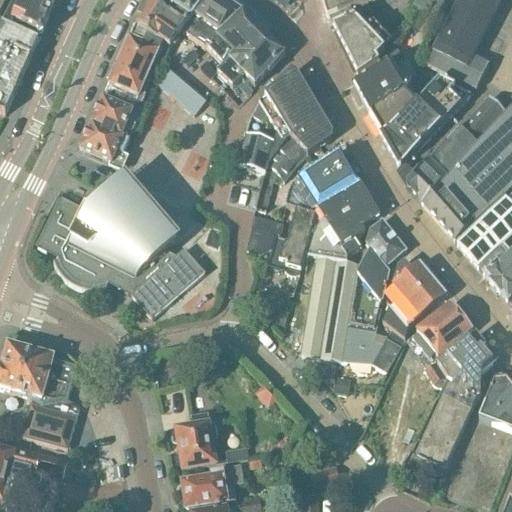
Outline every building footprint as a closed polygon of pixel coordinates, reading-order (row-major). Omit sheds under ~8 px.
[(0,0),(0,18),(9,0),(0,0)] [(41,38),(52,10),(34,0),(15,0),(2,28),(3,28),(38,45),(41,38)] [(34,0),(52,10),(58,0),(34,0)] [(148,5),(135,29),(153,39),(151,44),(170,51),(185,30),(173,22),(178,15),(156,0),(154,0),(150,6),(148,5)] [(156,0),(178,15),(173,22),(185,30),(186,30),(194,21),(207,0),(156,0)] [(187,31),(183,36),(204,51),(206,52),(242,16),(218,0),(207,0),(194,21),(186,30),(187,31)] [(329,21),(351,13),(383,0),(323,0),(324,5),(328,20),(329,21)] [(473,61),(501,6),(487,0),(459,0),(426,69),(476,94),(489,69),(488,68),(488,69),(483,66),(485,62),(478,59),(476,62),(473,61)] [(351,13),(329,21),(357,79),(378,67),(376,63),(384,55),(383,53),(365,33),(375,23),(367,6),(351,13)] [(206,52),(221,69),(260,33),(242,16),(206,52)] [(30,62),(38,45),(3,28),(0,34),(0,116),(5,119),(15,98),(16,99),(23,83),(22,83),(31,62),(30,62)] [(109,89),(106,97),(137,109),(138,107),(142,109),(146,100),(145,99),(155,79),(152,77),(158,60),(164,63),(170,51),(151,44),(153,39),(135,29),(109,89)] [(285,58),(260,33),(221,69),(223,71),(217,77),(233,92),(241,84),(244,87),(248,83),(255,90),(285,58)] [(354,87),(353,87),(370,119),(408,96),(408,95),(391,68),(401,59),(392,48),(384,55),(376,63),(378,67),(381,73),(377,75),(355,87),(354,87)] [(194,120),(207,104),(171,73),(158,88),(194,120)] [(252,122),(260,127),(268,122),(276,136),(283,147),(286,143),(289,141),(307,160),(331,143),(332,139),(296,79),(291,77),(273,94),(270,94),(267,97),(267,100),(263,104),(260,108),(252,122)] [(439,84),(416,108),(396,130),(382,140),(382,141),(381,142),(397,171),(399,170),(400,172),(401,171),(470,100),(439,84)] [(370,119),(382,140),(396,130),(416,108),(409,95),(408,95),(408,96),(370,119)] [(106,97),(92,127),(125,142),(128,134),(125,133),(133,117),(137,109),(106,97)] [(490,102),(459,134),(477,151),(507,119),(490,102)] [(477,151),(421,207),(455,246),(511,195),(511,114),(509,118),(508,118),(507,119),(477,151)] [(124,143),(125,142),(92,127),(80,155),(118,171),(128,145),(124,143)] [(421,207),(477,151),(459,134),(429,164),(425,162),(420,167),(404,183),(407,187),(406,188),(407,190),(406,190),(409,195),(411,193),(418,200),(417,202),(421,207)] [(246,140),(238,172),(265,179),(266,179),(266,177),(268,169),(276,158),(283,147),(276,136),(273,147),(246,140)] [(255,214),(264,217),(275,182),(284,186),(295,171),(308,160),(307,160),(291,143),(276,158),(268,169),(266,179),(265,179),(261,194),(260,196),(255,214)] [(318,213),(361,189),(360,188),(341,156),(339,156),(298,184),(292,191),(290,195),(287,205),(285,211),(296,214),(291,233),(310,239),(318,213)] [(124,185),(105,201),(88,216),(81,212),(77,220),(59,210),(37,252),(58,262),(55,268),(55,267),(53,267),(54,269),(57,275),(61,281),(66,287),(73,291),(78,294),(88,296),(100,296),(106,294),(106,293),(105,294),(108,288),(131,300),(152,325),(153,324),(152,323),(204,279),(204,280),(205,279),(184,254),(176,261),(166,256),(177,246),(176,245),(175,246),(124,187),(125,186),(124,185)] [(318,213),(310,239),(305,258),(304,261),(317,263),(311,301),(301,360),(341,367),(357,268),(347,266),(346,260),(360,252),(354,242),(364,237),(362,232),(380,222),(361,189),(318,213)] [(483,278),(489,285),(488,285),(500,298),(501,298),(507,305),(511,300),(511,201),(506,207),(505,206),(457,248),(478,273),(481,271),(480,270),(482,269),(486,274),(483,278)] [(284,229),(255,221),(252,233),(281,241),(284,229)] [(373,346),(379,324),(390,282),(391,277),(388,271),(406,255),(382,225),(368,236),(363,251),(367,257),(361,277),(357,287),(345,349),(371,351),(373,346)] [(252,233),(246,255),(246,256),(261,260),(270,249),(273,239),(252,233)] [(304,261),(305,258),(310,239),(291,233),(287,245),(276,242),(268,271),(285,276),(287,279),(291,281),(295,281),(299,280),(304,261)] [(390,282),(379,324),(405,345),(408,334),(446,302),(418,269),(412,275),(405,266),(398,271),(395,283),(390,282)] [(473,335),(451,308),(416,336),(438,362),(473,335)] [(412,461),(402,483),(413,488),(423,466),(444,475),(478,400),(479,401),(482,377),(493,368),(482,354),(486,351),(476,339),(457,354),(452,353),(440,363),(442,365),(437,368),(447,385),(412,461)] [(345,349),(341,367),(372,370),(386,378),(401,352),(387,344),(384,350),(373,346),(371,351),(345,349)] [(7,350),(0,375),(0,393),(33,403),(32,409),(30,409),(21,442),(68,454),(79,413),(66,409),(77,371),(53,364),(54,363),(7,350)] [(511,391),(501,378),(497,378),(479,424),(511,436),(511,391)] [(183,475),(248,464),(248,463),(246,453),(214,458),(212,445),(218,444),(215,427),(209,428),(207,418),(191,421),(193,431),(176,434),(176,433),(175,433),(175,437),(172,439),(174,447),(177,448),(182,476),(183,476),(183,475)] [(11,458),(0,455),(0,504),(20,509),(25,492),(21,491),(24,479),(34,482),(36,476),(63,483),(68,466),(12,452),(11,458)] [(259,463),(248,465),(250,475),(261,472),(259,463)] [(212,482),(184,487),(186,499),(184,501),(185,511),(186,511),(204,511),(235,507),(232,490),(243,488),(240,470),(226,473),(226,477),(211,479),(212,482)] [(338,487),(334,471),(310,477),(313,492),(338,487)] [(317,511),(317,501),(302,502),(302,511),(317,511)] [(261,511),(259,503),(239,506),(239,511),(261,511)]
